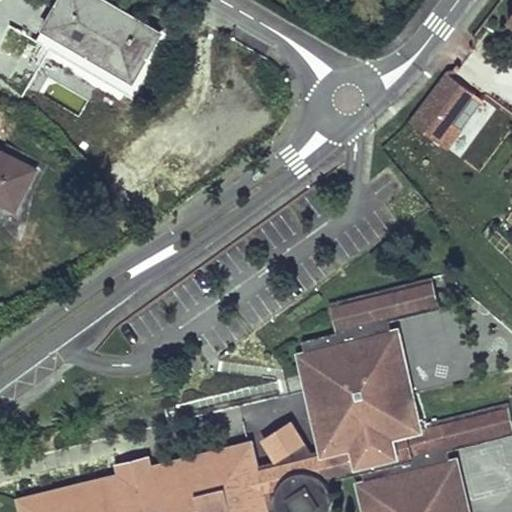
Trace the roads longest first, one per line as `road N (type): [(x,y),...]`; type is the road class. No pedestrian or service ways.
road 1 (residential): [(0,379),(332,145),(349,100)]
road 2 (residential): [(349,100),(310,122),(288,154),(0,355)]
road 3 (residential): [(349,100),(290,41),(218,0)]
road 4 (residential): [(349,100),(413,60),(460,0)]
